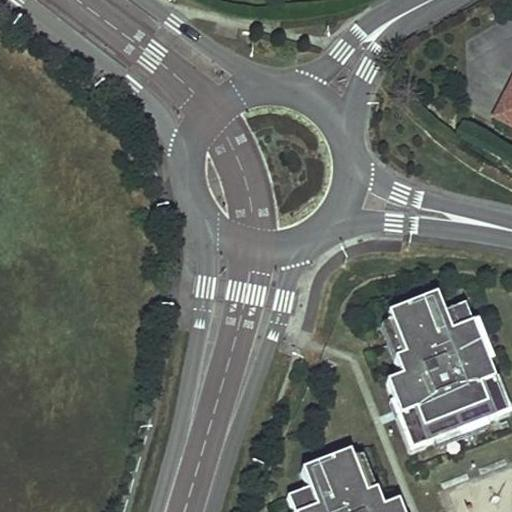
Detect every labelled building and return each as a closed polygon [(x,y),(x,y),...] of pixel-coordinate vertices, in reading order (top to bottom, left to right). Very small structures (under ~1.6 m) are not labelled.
[(511,79),(491,113),(511,125),(511,79)] [(475,430),(508,417),(488,367),(486,368),(474,338),(477,337),(466,310),(444,319),(437,301),(389,320),(392,328),(406,362),(396,366),(403,384),(388,390),(397,414),(414,455),(447,442),(446,439),(474,428),(475,430)] [(396,366),(406,362),(392,328),(382,332),(396,366)] [(400,511),(397,504),(382,510),(375,492),(365,496),(351,462),(348,455),(301,474),(308,492),(286,500),(291,511),(400,511)] [(365,496),(375,492),(362,458),(351,462),(365,496)]
